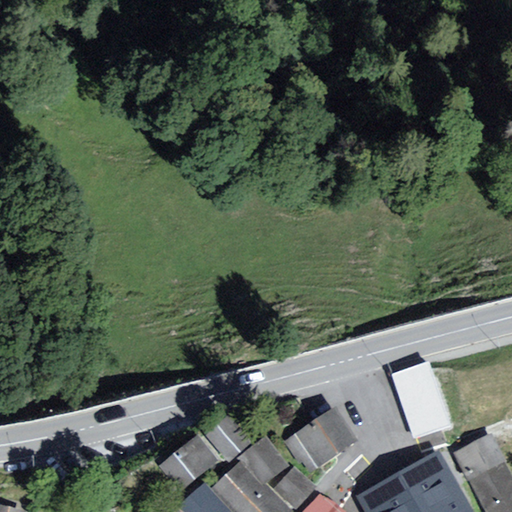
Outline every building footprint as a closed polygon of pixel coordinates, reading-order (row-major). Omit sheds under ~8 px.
[(426,367),(395,379),(405,404),(436,392),(426,367)] [(330,412),(287,440),(307,471),(350,443),(330,412)] [(225,418),(204,436),(226,462),(247,444),(225,418)] [(219,462),(197,436),(159,466),(181,493),(219,462)] [(511,511),(511,476),(493,438),(461,454),(490,511),(511,511)] [(237,462),(240,465),(265,490),(290,467),(266,439),(237,462)] [(473,511),(442,455),(360,499),(367,511),(473,511)] [(240,465),(211,492),(228,511),(286,511),(265,490),(240,465)] [(295,470),(275,492),(295,511),(315,489),(295,470)] [(206,486),(178,510),(180,511),(228,511),(211,492),(206,486)]
